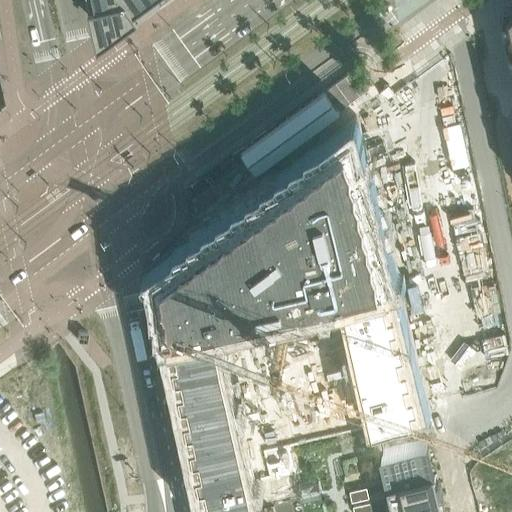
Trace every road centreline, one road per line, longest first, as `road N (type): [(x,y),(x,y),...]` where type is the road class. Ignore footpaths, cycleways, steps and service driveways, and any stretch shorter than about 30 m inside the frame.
road 1 (residential): [(333,53),(371,122),(445,430)]
road 2 (residential): [(444,0),(511,294)]
road 3 (secondary): [(110,215),(333,53)]
road 4 (tertiary): [(144,419),(141,359),(110,215)]
road 5 (secondary): [(256,0),(88,120)]
road 6 (tertiary): [(91,229),(119,353),(144,419)]
road 7 (tertiary): [(39,0),(69,133)]
road 8 (tertiary): [(88,120),(64,0)]
